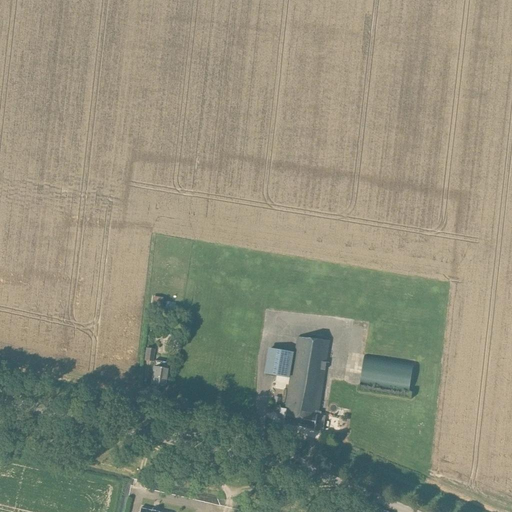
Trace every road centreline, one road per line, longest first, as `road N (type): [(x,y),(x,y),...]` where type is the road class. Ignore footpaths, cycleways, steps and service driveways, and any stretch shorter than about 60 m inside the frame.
road 1 (unclassified): [(408,511),(318,474),(0,402)]
road 2 (track): [(338,461),(453,511)]
